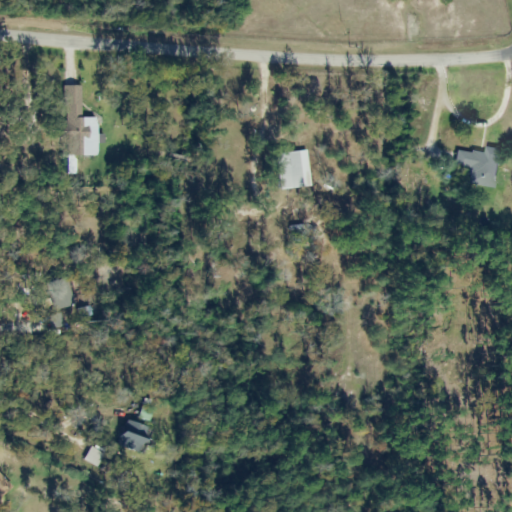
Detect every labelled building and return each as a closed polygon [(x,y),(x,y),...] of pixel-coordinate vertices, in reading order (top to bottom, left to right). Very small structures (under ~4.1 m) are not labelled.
[(59,122),(58,143),(94,143),(94,120),(79,120),(80,87),(63,87),(62,122),(59,122)] [(502,150),(486,147),(485,154),(456,149),(453,167),(467,169),(464,185),(495,190),(502,150)] [(273,154),(276,191),(309,188),(306,152),(273,154)] [(54,312),(74,306),(65,278),(44,284),(54,312)] [(136,454),(146,430),(124,421),(114,446),(136,454)] [(94,467),(100,455),(89,449),(83,460),(94,467)] [(0,497),(10,487),(0,477),(0,497)]
